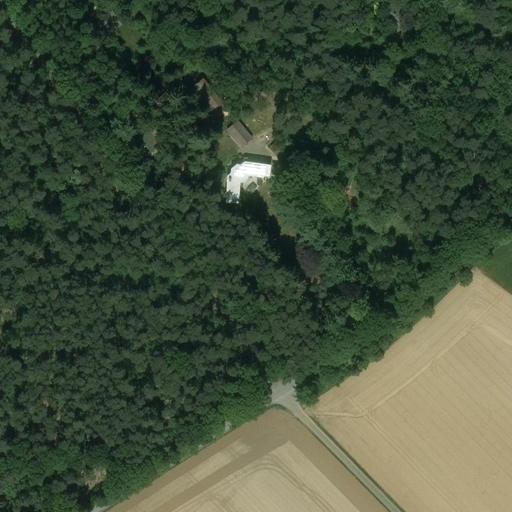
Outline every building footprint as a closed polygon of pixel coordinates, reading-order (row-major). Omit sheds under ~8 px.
[(393,3),(382,13),(393,25),(401,19),(406,14),(393,3)] [(123,26),(113,11),(99,21),(109,35),(123,26)] [(401,19),(391,27),(398,33),(407,24),(401,19)] [(224,105),(202,79),(196,85),(217,111),(224,105)] [(236,121),(226,129),(242,148),(252,139),(236,121)] [(157,146),(149,135),(135,144),(144,156),(157,146)] [(269,167),(245,164),(229,177),(227,202),(237,203),(238,181),(248,173),(267,176),(269,167)]
